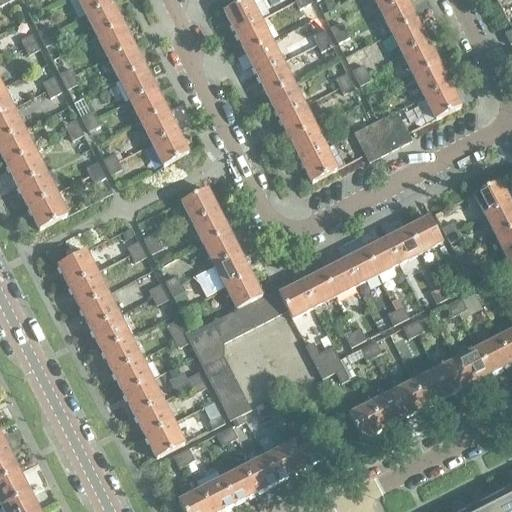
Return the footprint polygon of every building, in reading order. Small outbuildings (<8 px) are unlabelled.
[(112,6),(108,0),(76,0),(86,19),(112,6)] [(223,13),(234,35),(260,22),(249,0),(223,13)] [(310,6),(307,0),(303,0),(295,4),(299,12),(310,6)] [(406,2),(404,0),(372,0),(380,15),(406,2)] [(417,23),(406,2),(380,15),(391,36),(417,23)] [(122,27),(112,6),(86,19),(97,40),(122,27)] [(271,43),(260,22),(234,35),(245,57),(271,43)] [(428,45),(417,23),(391,36),(402,58),(428,45)] [(342,25),(330,31),(334,38),(346,33),(342,25)] [(133,48),(122,27),(97,40),(108,61),(133,48)] [(49,29),(38,34),(41,42),(52,36),(49,29)] [(325,33),(324,34),(314,38),(317,47),(329,41),(325,33)] [(349,40),(346,33),(334,38),(338,46),(349,40)] [(56,44),(52,36),(41,42),(45,49),(56,44)] [(35,45),(32,37),(20,43),(24,50),(35,45)] [(333,49),(329,41),(317,47),(321,55),(333,49)] [(282,65),(271,43),(245,57),(256,78),(282,65)] [(39,52),(35,45),(24,50),(28,58),(39,52)] [(439,66),(428,45),(402,58),(413,79),(439,66)] [(144,70),(133,48),(108,61),(119,83),(144,70)] [(293,86),(282,65),(256,78),(267,99),(293,86)] [(450,87),(439,66),(413,79),(424,100),(450,87)] [(363,67),(352,73),(356,81),(367,75),(363,67)] [(155,91),(144,70),(119,83),(130,104),(155,91)] [(59,77),(63,84),(74,78),(71,71),(59,77)] [(371,82),(367,75),(356,81),(360,88),(371,82)] [(335,82),(339,90),(350,84),(346,76),(335,82)] [(78,86),(74,78),(63,84),(67,92),(78,86)] [(54,80),(42,85),(46,93),(58,87),(54,80)] [(354,92),(350,84),(339,90),(343,97),(354,92)] [(304,108),(293,86),(267,99),(278,121),(304,108)] [(61,95),(58,87),(46,93),(50,100),(61,95)] [(461,109),(450,87),(424,100),(435,122),(461,109)] [(0,116),(12,110),(2,89),(0,89),(0,116)] [(166,112),(155,91),(130,104),(141,125),(166,112)] [(315,129),(304,108),(278,121),(289,142),(315,129)] [(0,143),(23,132),(12,110),(0,116),(0,143)] [(177,134),(166,112),(141,125),(152,147),(177,134)] [(81,120),(85,127),(96,121),(92,114),(81,120)] [(390,128),(401,123),(397,114),(386,120),(390,128)] [(380,134),(390,128),(386,120),(375,125),(380,134)] [(100,129),(96,121),(85,127),(88,135),(100,129)] [(79,130),(76,123),(64,128),(68,136),(79,130)] [(405,132),(401,123),(390,128),(401,149),(411,144),(405,132)] [(369,139),(380,134),(375,125),(365,131),(369,139)] [(401,149),(390,128),(380,134),(390,155),(401,149)] [(326,150),(315,129),(289,142),(300,163),(326,150)] [(83,138),(79,130),(68,136),(72,143),(83,138)] [(369,139),(365,131),(354,136),(358,145),(369,139)] [(34,153),(23,132),(0,143),(0,156),(6,168),(34,153)] [(188,156),(177,134),(152,147),(163,168),(188,156)] [(390,155),(380,134),(369,139),(379,160),(390,155)] [(379,160),(369,139),(358,145),(363,154),(368,166),(379,160)] [(337,172),(326,150),(300,163),(311,185),(337,172)] [(45,175),(34,153),(6,168),(17,189),(45,175)] [(106,170),(118,164),(114,157),(103,162),(106,170)] [(110,178),(122,172),(118,164),(106,170),(110,178)] [(86,171),(90,179),(101,173),(98,165),(86,171)] [(105,180),(101,173),(90,179),(94,186),(105,180)] [(56,196),(45,175),(17,189),(28,210),(56,196)] [(473,197),(484,219),(510,205),(499,184),(473,197)] [(181,204),(192,226),(217,213),(206,191),(181,204)] [(67,218),(56,196),(28,210),(39,232),(67,218)] [(511,231),(511,209),(510,205),(484,219),(495,240),(511,231)] [(228,234),(217,213),(192,226),(203,248),(228,234)] [(429,219),(407,231),(420,256),(442,245),(429,219)] [(454,225),(442,230),(441,231),(445,239),(458,233),(454,225)] [(420,256),(407,231),(385,241),(399,267),(420,256)] [(511,258),(511,231),(495,240),(506,262),(511,258)] [(133,238),(130,232),(124,235),(127,241),(133,238)] [(462,241),(458,233),(445,239),(449,247),(462,241)] [(213,269),(239,256),(228,234),(203,248),(213,269)] [(143,242),(147,249),(158,243),(155,236),(143,242)] [(399,267),(385,241),(364,252),(377,278),(399,267)] [(162,252),(158,243),(147,249),(151,257),(162,252)] [(468,253),(464,244),(451,251),(455,259),(468,253)] [(127,250),(131,257),(131,258),(142,252),(138,245),(127,250)] [(146,260),(142,252),(131,258),(135,265),(146,260)] [(377,278),(364,252),(343,263),(356,289),(377,278)] [(85,253),(62,265),(57,268),(68,290),(97,275),(85,253)] [(250,277),(239,256),(213,269),(224,290),(250,277)] [(356,289),(343,263),(321,274),(334,300),(356,289)] [(475,268),(464,274),(467,281),(479,275),(475,268)] [(334,300),(321,274),(300,285),(313,311),(334,300)] [(108,297),(97,275),(68,290),(79,311),(108,297)] [(482,283),(479,275),(467,281),(471,289),(482,283)] [(262,299),(250,277),(224,290),(236,313),(244,309),(253,304),(262,299)] [(177,279),(165,285),(169,292),(180,287),(177,279)] [(313,311),(300,285),(278,296),(287,314),(291,322),(313,311)] [(184,294),(180,287),(169,292),(173,300),(184,294)] [(164,295),(160,288),(149,293),(153,301),(164,295)] [(446,288),(437,292),(444,303),(451,299),(446,288)] [(511,296),(508,289),(500,292),(506,303),(511,300),(511,296)] [(444,303),(437,292),(430,296),(436,307),(444,303)] [(506,303),(500,292),(493,296),(499,307),(506,303)] [(287,314),(278,296),(276,293),(265,298),(276,319),(287,314)] [(167,303),(164,295),(153,301),(156,308),(167,303)] [(118,318),(108,297),(79,311),(90,333),(118,318)] [(276,319),(265,298),(262,299),(253,304),(264,325),(276,319)] [(461,302),(453,305),(459,317),(466,313),(461,302)] [(264,325),(253,304),(244,309),(255,330),(264,325)] [(459,317),(453,305),(446,309),(451,320),(459,317)] [(255,330),(244,309),(236,313),(233,314),(244,336),(255,330)] [(403,309),(395,313),(400,325),(409,321),(403,309)] [(400,325),(395,313),(387,317),(392,329),(400,325)] [(244,336),(233,314),(223,320),(234,341),(244,336)] [(129,339),(118,318),(90,333),(101,354),(129,339)] [(234,341),(223,320),(212,325),(223,346),(234,341)] [(167,329),(172,340),(184,334),(178,323),(167,329)] [(418,323),(410,327),(416,338),(424,334),(418,323)] [(223,346),(212,325),(187,339),(190,345),(203,370),(223,359),(223,346)] [(416,338),(410,327),(403,331),(409,342),(416,338)] [(360,331),(352,335),(358,347),(366,343),(360,331)] [(511,366),(511,365),(511,332),(497,340),(511,366)] [(190,345),(187,339),(184,334),(172,340),(178,351),(190,345)] [(358,347),(352,335),(345,339),(350,351),(358,347)] [(326,338),(319,341),(324,351),(331,348),(326,338)] [(140,361),(129,339),(101,354),(112,375),(140,361)] [(489,377),(511,366),(497,340),(476,351),(489,377)] [(313,345),(306,349),(305,349),(311,361),(319,357),(313,345)] [(375,345),(368,349),(373,360),(381,356),(375,345)] [(373,360),(368,349),(360,353),(366,364),(373,360)] [(316,371),(337,360),(332,350),(319,357),(311,361),(316,371)] [(468,388),(489,377),(476,351),(455,362),(468,388)] [(208,381),(229,370),(223,359),(203,370),(208,381)] [(335,375),(343,371),(337,360),(316,371),(322,382),(329,378),(335,375)] [(151,382),(140,361),(112,375),(123,397),(151,382)] [(446,399),(468,388),(455,362),(433,373),(446,399)] [(213,391),(234,381),(229,370),(208,381),(213,391)] [(348,382),(343,371),(335,375),(341,386),(348,382)] [(425,410),(446,399),(433,373),(412,384),(425,410)] [(187,382),(191,389),(202,383),(198,376),(187,382)] [(240,391),(234,381),(213,391),(219,402),(240,391)] [(162,403),(151,382),(123,397),(134,418),(162,403)] [(176,397),(191,389),(187,382),(172,389),(176,397)] [(206,391),(202,383),(191,389),(195,396),(206,391)] [(404,421),(425,410),(412,384),(390,395),(404,421)] [(245,402),(240,391),(219,402),(224,413),(245,402)] [(382,432),(404,421),(390,395),(369,406),(382,432)] [(251,412),(245,402),(224,413),(229,423),(251,412)] [(276,413),(274,409),(271,402),(263,406),(269,417),(276,413)] [(173,425),(162,403),(134,418),(145,439),(173,425)] [(269,417),(263,406),(256,410),(262,421),(269,417)] [(360,443),(382,432),(369,406),(347,417),(360,443)] [(209,424),(213,432),(224,426),(220,419),(209,424)] [(184,447),(173,425),(145,439),(156,461),(184,447)] [(231,430),(224,434),(229,445),(237,441),(231,430)] [(229,445),(224,434),(216,438),(222,448),(229,445)] [(320,464),(316,456),(307,438),(285,449),(298,475),(320,464)] [(277,486),(298,475),(285,449),(264,460),(277,486)] [(0,481),(18,473),(7,451),(0,454),(0,481)] [(188,452),(181,456),(187,467),(194,463),(188,452)] [(187,467),(181,456),(173,460),(179,471),(187,467)] [(255,497),(277,486),(264,460),(242,471),(255,497)] [(234,508),(255,497),(242,471),(221,482),(234,508)] [(29,494),(18,473),(0,481),(0,507),(1,508),(29,494)] [(209,511),(225,511),(234,508),(221,482),(200,493),(209,511)] [(511,511),(511,494),(510,490),(490,499),(496,511),(511,511)] [(181,511),(209,511),(200,493),(178,504),(181,511)] [(38,511),(29,494),(1,508),(2,511),(38,511)] [(496,511),(490,499),(471,509),(472,511),(496,511)]
